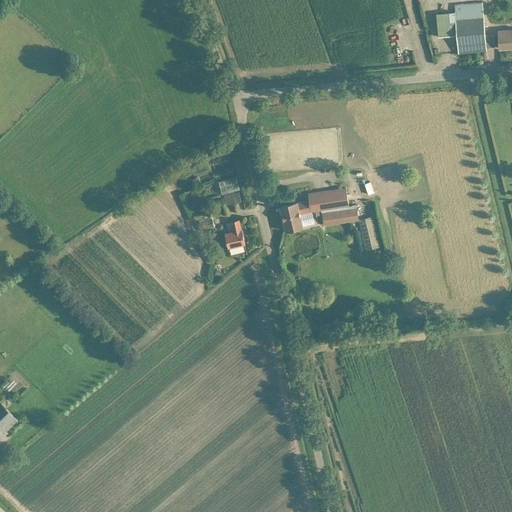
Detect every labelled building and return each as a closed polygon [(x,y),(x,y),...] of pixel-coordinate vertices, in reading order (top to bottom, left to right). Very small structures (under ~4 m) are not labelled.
[(439,36),(457,34),(458,43),(459,53),(486,50),(486,47),(495,46),(494,34),(485,35),(483,14),(482,2),(455,4),(455,11),(437,13),(439,36)] [(406,32),(414,29),(411,21),(403,24),(406,32)] [(511,29),(499,30),(499,38),(500,48),(511,47),(511,29)] [(297,202),(281,206),(286,230),(296,228),(303,227),(301,220),(300,214),(312,211),(322,209),(324,225),(359,220),(357,207),(350,208),(350,205),(347,186),(326,189),(318,191),(308,193),(310,200),(297,202)] [(239,191),(224,194),(226,204),(241,201),(239,191)] [(379,246),(372,216),(360,218),(367,249),(379,246)] [(201,229),(214,226),(212,217),(199,220),(201,229)] [(229,247),(238,245),(245,244),(240,219),(227,222),(230,232),(226,233),(229,247)] [(216,231),(202,234),(205,246),(218,243),(216,231)] [(0,430),(1,432),(16,417),(2,403),(0,405),(0,430)]
